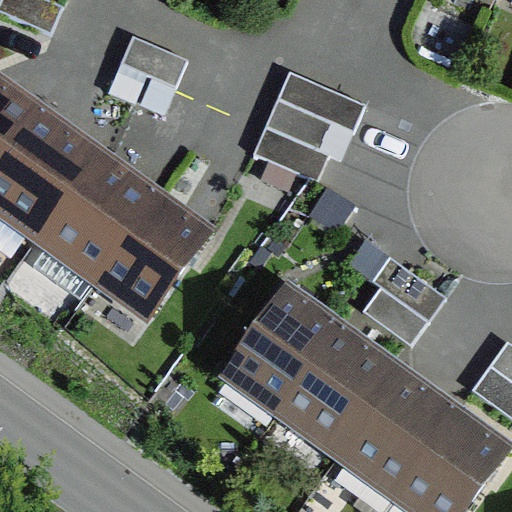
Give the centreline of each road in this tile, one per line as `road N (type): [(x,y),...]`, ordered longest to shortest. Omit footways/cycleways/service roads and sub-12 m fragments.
road 1 (residential): [(511,122),(461,133),(433,168),(433,218),(446,240),(488,265)]
road 2 (tertiary): [(129,511),(0,417)]
